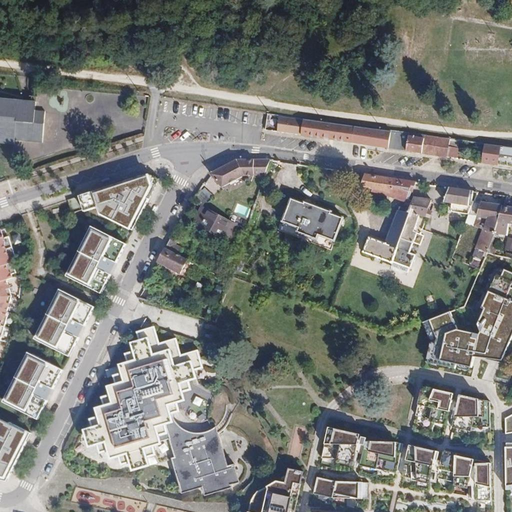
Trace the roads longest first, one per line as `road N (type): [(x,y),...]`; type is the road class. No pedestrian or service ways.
road 1 (track): [(511,135),(0,62)]
road 2 (residential): [(11,503),(197,147)]
road 3 (tertiary): [(197,147),(511,189)]
road 4 (tertiary): [(0,204),(146,155),(197,147)]
